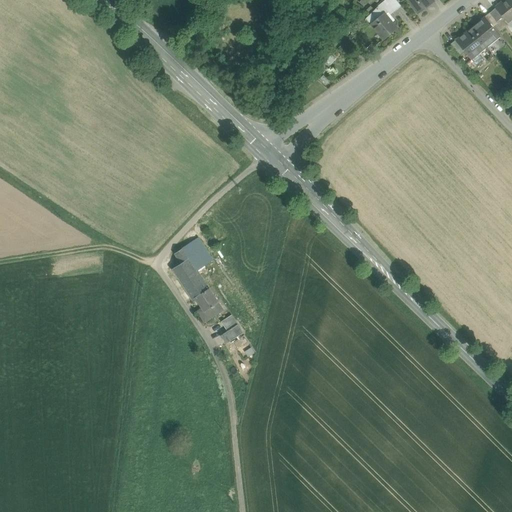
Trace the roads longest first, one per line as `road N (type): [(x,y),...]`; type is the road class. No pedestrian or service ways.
road 1 (secondary): [(511,396),(269,156)]
road 2 (secondary): [(269,156),(103,0)]
road 3 (residential): [(269,156),(425,34)]
road 4 (track): [(158,264),(108,245),(0,174)]
road 5 (residential): [(511,126),(425,34)]
